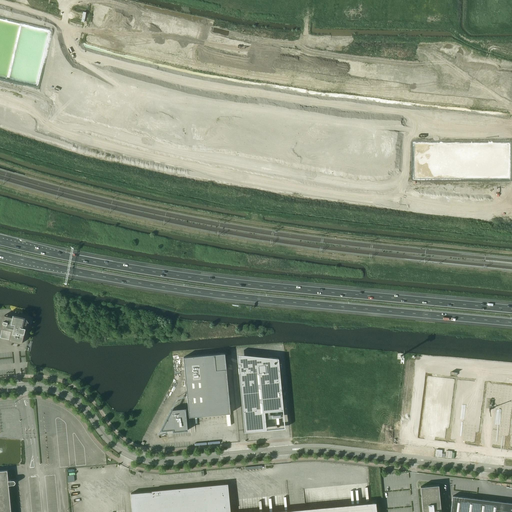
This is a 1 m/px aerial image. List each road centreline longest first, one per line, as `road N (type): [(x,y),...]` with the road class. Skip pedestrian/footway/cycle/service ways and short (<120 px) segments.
road 1 (track): [(511,211),(308,191),(0,103)]
road 2 (motorway): [(511,309),(183,276),(0,241)]
road 3 (motorway): [(0,254),(234,296),(511,322)]
road 4 (unclassified): [(234,452),(133,453),(73,395),(19,384)]
road 5 (unclassified): [(22,389),(71,400),(104,439),(141,461),(234,457)]
road 6 (unclassified): [(415,456),(279,448)]
road 7 (unclassified): [(280,453),(414,462)]
